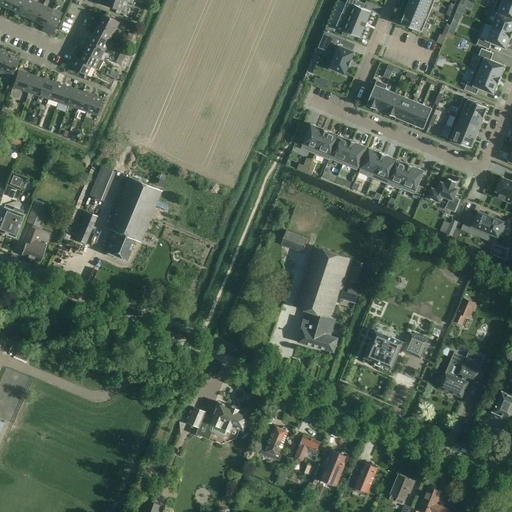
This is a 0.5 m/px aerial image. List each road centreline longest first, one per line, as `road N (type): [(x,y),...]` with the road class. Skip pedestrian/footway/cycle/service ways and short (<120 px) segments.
road 1 (tertiary): [(18,270),(511,477)]
road 2 (residential): [(344,114),(481,171),(511,97)]
road 3 (residential): [(0,24),(63,51),(87,0)]
road 4 (residential): [(391,0),(344,114)]
